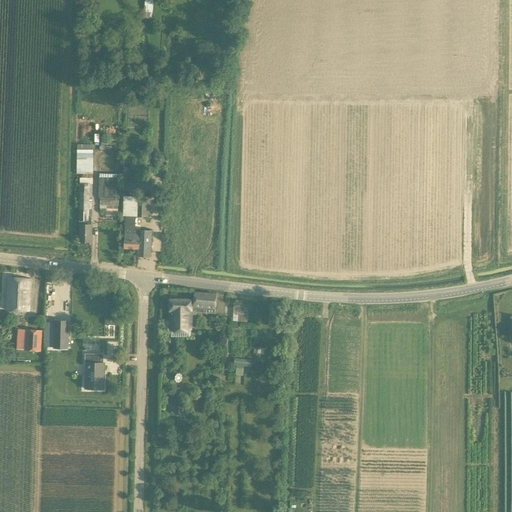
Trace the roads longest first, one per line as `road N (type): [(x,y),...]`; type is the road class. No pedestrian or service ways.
road 1 (unclassified): [(137,276),(391,298),(511,279)]
road 2 (unclassified): [(132,511),(137,276)]
road 3 (unclassified): [(137,276),(0,258)]
